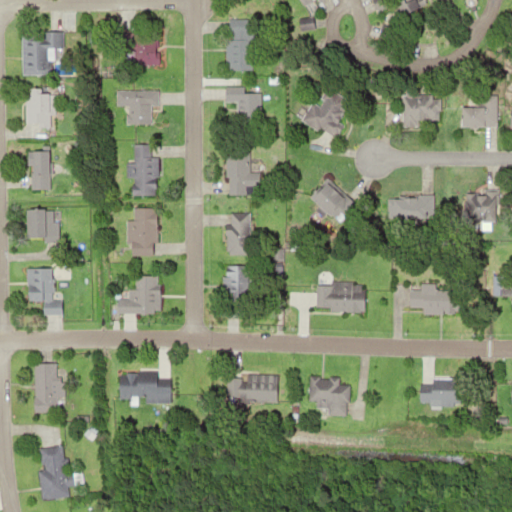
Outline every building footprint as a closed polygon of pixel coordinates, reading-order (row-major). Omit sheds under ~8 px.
[(299,0),(304,9),(321,0),(299,0)] [(374,0),(411,0),(382,15),(374,0)] [(225,24),(254,23),(255,65),(226,66),(225,24)] [(19,36),(46,35),(47,74),(20,75),(19,36)] [(133,45),(157,46),(156,67),(132,66),(133,45)] [(226,86),(259,86),(259,124),(226,124),(226,86)] [(24,91),(50,91),(51,124),(25,124),(24,91)] [(324,92),(351,108),(333,138),(306,122),(324,92)] [(402,99),(440,99),(440,123),(402,123),(402,99)] [(133,103),(151,104),(150,125),(132,124),(133,103)] [(462,107),(496,107),(496,127),(462,127),(462,107)] [(131,146),(157,147),(155,196),(129,194),(131,146)] [(226,153),(258,151),(261,192),(228,194),(226,153)] [(27,154),(51,153),(52,185),(28,186),(27,154)] [(326,182),(354,202),(338,224),(310,204),(326,182)] [(467,192),(496,191),(497,221),(469,223),(467,192)] [(397,194),(429,194),(429,224),(397,224),(397,194)] [(27,209),(53,209),(53,239),(27,239),(27,209)] [(127,210),(153,210),(153,248),(127,248),(127,210)] [(225,213),(251,213),(252,255),(226,256),(225,213)] [(227,266),(246,266),(245,303),(226,302),(227,266)] [(25,267),(52,267),(53,298),(26,298),(25,267)] [(131,277),(161,278),(160,312),(129,311),(131,277)] [(317,282),(362,284),(361,310),(316,308),(317,282)] [(411,283),(455,284),(454,311),(410,309),(411,283)] [(42,315),(42,300),(61,300),(60,316),(42,315)] [(32,366),(53,365),(54,409),(34,410),(32,366)] [(119,370),(168,372),(167,400),(118,398),(119,370)] [(246,376),(279,377),(278,401),(245,400),(246,376)] [(310,377),(350,380),(347,408),(307,405),(310,377)] [(418,379),(463,379),(463,402),(418,402),(418,379)] [(498,386),(511,386),(511,413),(497,413),(498,386)] [(38,450),(61,446),(68,494),(44,497),(38,450)]
